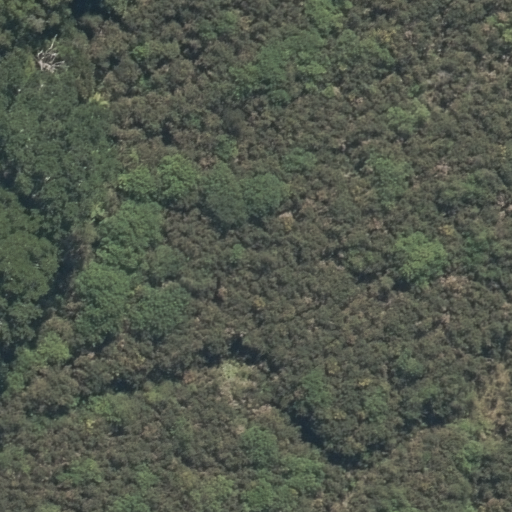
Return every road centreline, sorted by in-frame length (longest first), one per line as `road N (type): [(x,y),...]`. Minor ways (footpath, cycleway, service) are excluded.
road 1 (track): [(0,426),(186,359),(231,353),(264,373),(313,441),(347,472)]
road 2 (track): [(315,511),(396,428),(430,412),(480,409)]
road 3 (track): [(465,511),(480,409),(511,361)]
